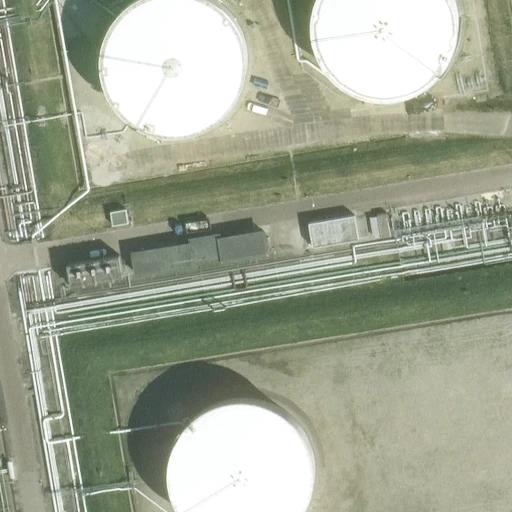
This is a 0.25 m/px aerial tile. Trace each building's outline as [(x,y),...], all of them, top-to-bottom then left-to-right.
[(250,68),(251,57),(250,46),(247,35),(244,25),(238,15),(232,6),(225,0),(120,0),(114,6),(107,15),(102,25),(98,35),(96,46),(95,57),(96,68),(98,79),(102,89),(107,99),(114,108),(122,116),(131,123),(140,128),(151,132),(162,134),(173,135),(184,134),(195,132),(205,128),(215,123),(224,116),(232,108),(238,99),(244,89),(247,79),(250,68)] [(461,29),(462,18),(461,7),(459,0),(309,0),(308,7),(307,18),(308,29),(310,40),(314,51),(319,60),(326,69),(334,77),(342,83),(352,89),(363,93),(373,95),(384,96),(395,95),(406,93),(417,89),(426,83),(435,77),(443,69),(450,60),(455,50),(459,40),(461,29)] [(113,217),(114,229),(129,227),(128,215),(113,217)] [(361,215),(325,221),(329,245),(365,239),(361,215)] [(270,260),(266,235),(219,243),(218,237),(189,241),(190,247),(134,257),(138,278),(196,272),(196,267),(221,262),(221,266),(270,260)] [(69,267),(73,289),(122,280),(118,258),(69,267)] [(319,478),(319,467),(319,455),(316,444),(312,433),(306,423),(298,414),(289,406),(280,400),(269,395),(258,392),(246,391),(235,391),(223,393),(212,397),(202,403),(193,410),(185,418),(178,428),(173,438),(169,449),(167,461),(167,472),(169,484),(173,495),(178,505),(182,511),(304,511),(306,510),(312,500),(316,490),(319,478)]
